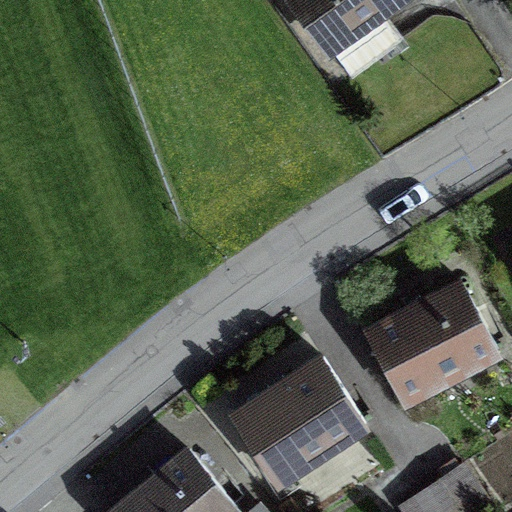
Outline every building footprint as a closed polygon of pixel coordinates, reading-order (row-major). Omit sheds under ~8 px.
[(398,42),(376,11),(390,0),(288,0),(324,49),(349,78),(398,42)] [(493,350),(458,284),(365,334),(383,368),(397,361),(414,393),(493,350)] [(360,423),(319,361),(232,418),(253,450),(266,442),(285,472),(360,423)] [(229,511),(234,509),(186,452),(113,511),(229,511)] [(449,471),(436,480),(427,486),(412,497),(421,511),(482,511),(489,508),(459,465),(449,471)]
